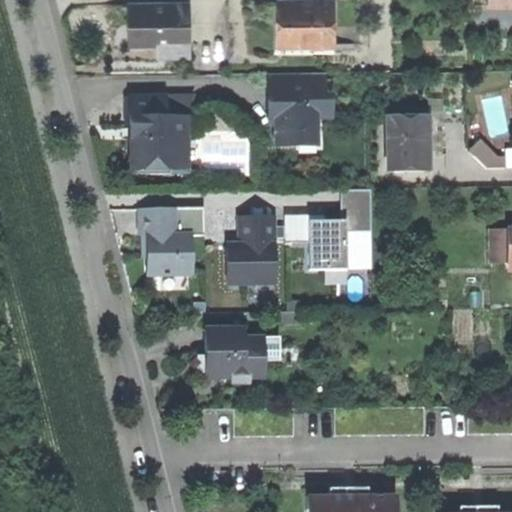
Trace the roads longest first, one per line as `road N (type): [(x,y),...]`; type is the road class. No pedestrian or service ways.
road 1 (residential): [(41,0),(155,457)]
road 2 (residential): [(511,448),(155,457)]
